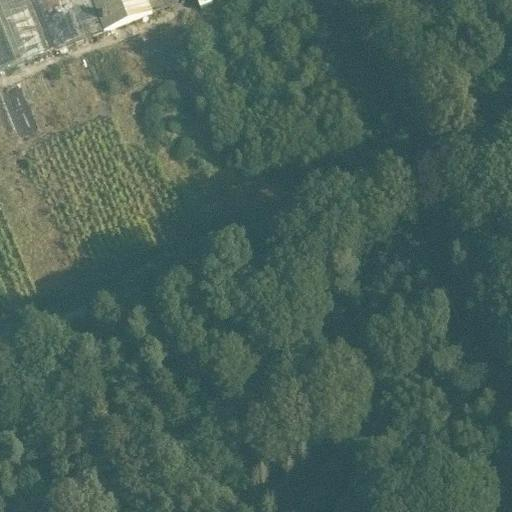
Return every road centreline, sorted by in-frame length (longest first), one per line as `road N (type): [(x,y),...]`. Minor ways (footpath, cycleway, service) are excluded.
road 1 (track): [(511,169),(460,150),(0,333)]
road 2 (unclassified): [(365,0),(460,150)]
